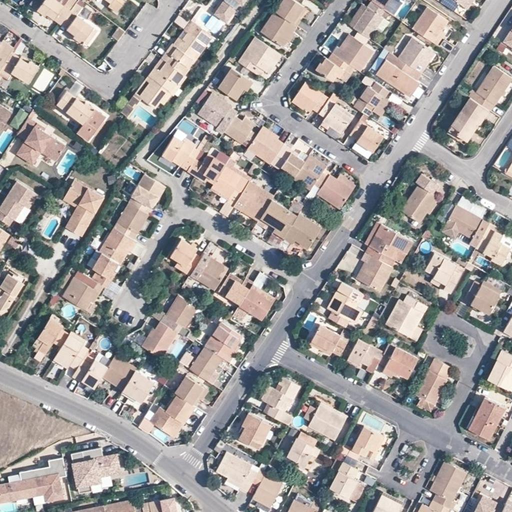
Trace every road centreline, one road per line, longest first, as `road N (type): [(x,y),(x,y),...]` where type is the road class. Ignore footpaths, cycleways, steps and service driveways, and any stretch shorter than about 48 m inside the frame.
road 1 (residential): [(310,284),(188,210),(174,215),(123,302)]
road 2 (residential): [(344,0),(276,94),(279,114),(380,181)]
road 3 (residential): [(0,11),(109,90),(174,0)]
road 4 (residential): [(0,374),(103,422),(180,474)]
road 5 (residential): [(410,136),(500,0)]
road 6 (residential): [(269,347),(412,422)]
road 7 (residential): [(180,474),(269,347)]
road 8 (residential): [(412,422),(386,475),(412,488),(440,435)]
road 9 (unknown): [(70,237),(0,363)]
road 10 (residential): [(380,181),(310,284)]
